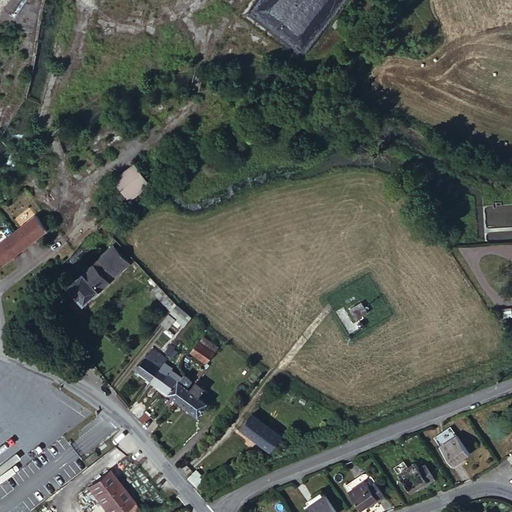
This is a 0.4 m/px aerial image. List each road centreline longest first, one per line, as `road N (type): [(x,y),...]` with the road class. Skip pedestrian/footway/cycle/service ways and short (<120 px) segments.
road 1 (residential): [(511,381),(243,489),(212,511)]
road 2 (residential): [(0,349),(97,393),(190,493)]
